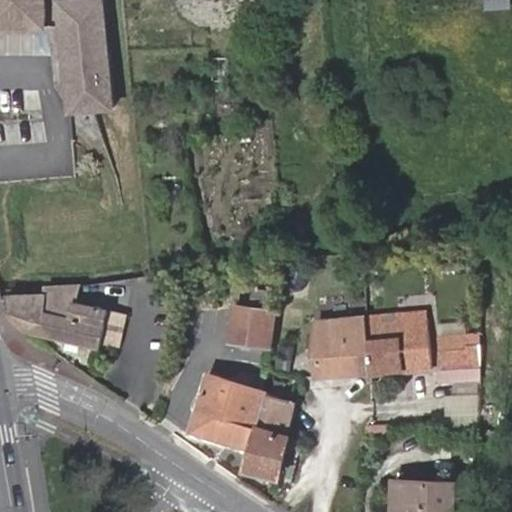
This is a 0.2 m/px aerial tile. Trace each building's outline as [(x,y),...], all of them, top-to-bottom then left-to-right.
[(0,0),(0,25),(43,25),(44,0),(0,0)] [(114,103),(101,0),(58,0),(71,108),(114,103)] [(278,284),(279,269),(252,268),(251,283),(278,284)] [(151,307),(171,311),(176,285),(156,281),(151,307)] [(8,315),(26,333),(101,349),(102,341),(109,310),(75,303),(72,316),(46,312),(47,295),(8,296),(8,315)] [(366,319),(370,374),(403,371),(431,369),(426,319),(398,321),(397,303),(365,306),(366,319)] [(234,304),(229,342),(271,347),(275,309),(234,304)] [(127,313),(109,310),(102,341),(120,345),(127,313)] [(318,377),(370,374),(366,319),(319,322),(318,377)] [(443,353),(469,352),(468,346),(481,346),(481,335),(442,337),(443,353)] [(444,369),(480,368),(481,346),(468,346),(469,352),(443,353),(444,369)] [(479,379),(480,368),(444,369),(444,381),(479,379)] [(191,434),(250,450),(266,393),(207,377),(191,434)] [(267,388),(278,390),(280,383),(269,380),(267,388)] [(244,470),(280,481),(290,433),(287,431),(295,395),(278,390),(267,388),(266,393),(250,450),(244,470)] [(480,488),(502,489),(503,443),(482,442),(480,488)] [(454,511),(455,483),(394,480),(393,511),(454,511)]
